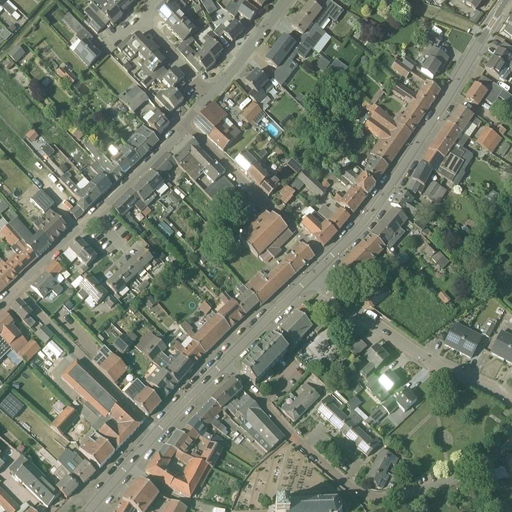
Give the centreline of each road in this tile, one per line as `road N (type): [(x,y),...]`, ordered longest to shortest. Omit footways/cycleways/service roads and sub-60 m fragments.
road 1 (residential): [(511,440),(447,482),(365,494),(346,486),(220,363)]
road 2 (tertiary): [(328,261),(407,166),(481,29),(506,0)]
road 3 (residential): [(511,401),(420,357),(311,276)]
road 4 (residential): [(182,125),(328,261)]
road 5 (residential): [(16,288),(154,432)]
road 6 (residential): [(89,216),(182,125)]
road 7 (tertiary): [(220,363),(311,276)]
road 8 (residential): [(211,96),(290,0)]
